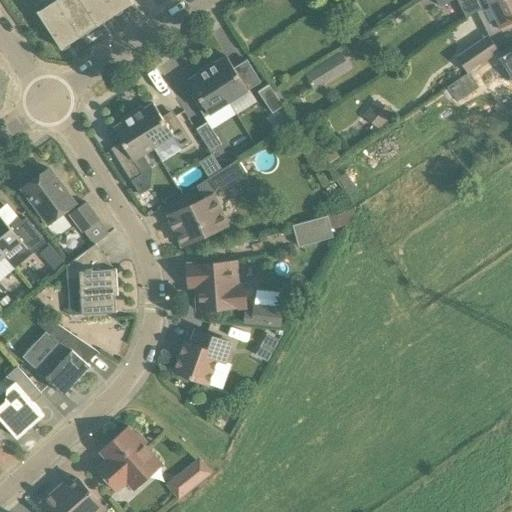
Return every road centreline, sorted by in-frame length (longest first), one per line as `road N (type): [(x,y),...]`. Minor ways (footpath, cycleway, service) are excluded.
road 1 (residential): [(0,500),(110,403),(144,356),(152,329),(143,253),(47,102)]
road 2 (residential): [(204,0),(47,102)]
